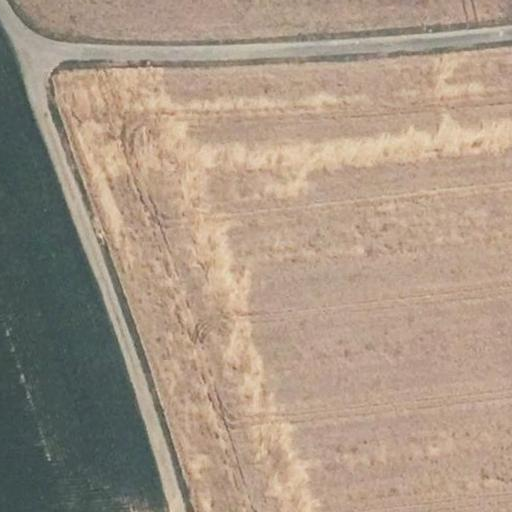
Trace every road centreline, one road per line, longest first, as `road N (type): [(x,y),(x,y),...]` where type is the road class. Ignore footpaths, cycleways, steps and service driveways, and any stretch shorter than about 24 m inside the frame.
road 1 (unclassified): [(33,45),(29,63),(42,111),(179,511)]
road 2 (residential): [(33,45),(254,51),(511,33)]
